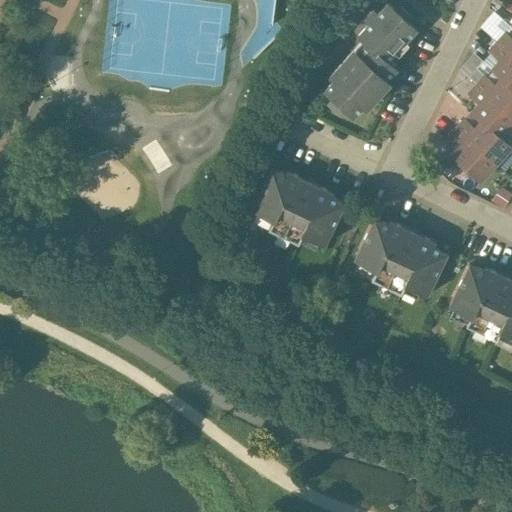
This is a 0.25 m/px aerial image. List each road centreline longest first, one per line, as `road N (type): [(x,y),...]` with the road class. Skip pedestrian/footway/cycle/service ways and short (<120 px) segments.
road 1 (residential): [(396,167),(476,0)]
road 2 (residential): [(511,223),(396,167)]
